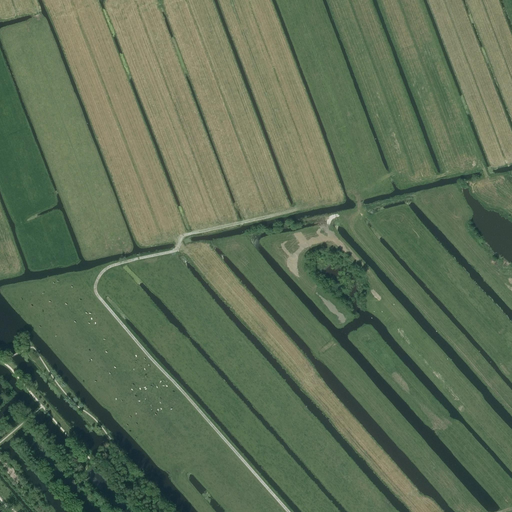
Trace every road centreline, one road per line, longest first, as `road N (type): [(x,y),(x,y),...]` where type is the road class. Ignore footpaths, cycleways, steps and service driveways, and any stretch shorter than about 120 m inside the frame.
road 1 (track): [(511,410),(351,227),(359,196),(395,173),(436,177),(481,166),(491,187),(511,192)]
road 2 (track): [(177,249),(219,242),(478,511)]
road 3 (track): [(177,249),(115,264),(93,291),(290,511)]
road 4 (track): [(91,0),(182,236)]
